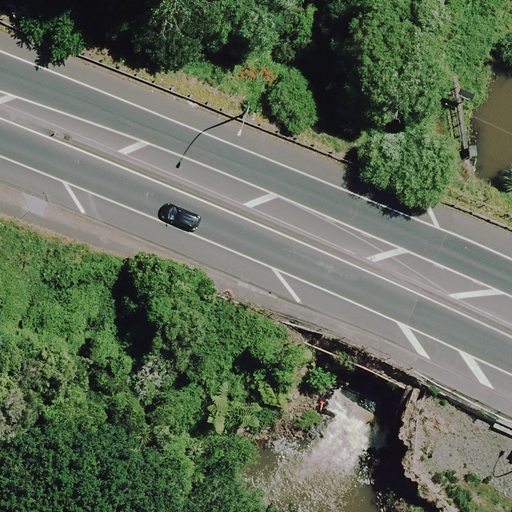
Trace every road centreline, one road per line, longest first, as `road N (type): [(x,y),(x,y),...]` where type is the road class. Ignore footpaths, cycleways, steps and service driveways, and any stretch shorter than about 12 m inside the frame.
road 1 (trunk): [(511,376),(256,259),(0,156)]
road 2 (trunk): [(0,81),(288,187),(511,286)]
